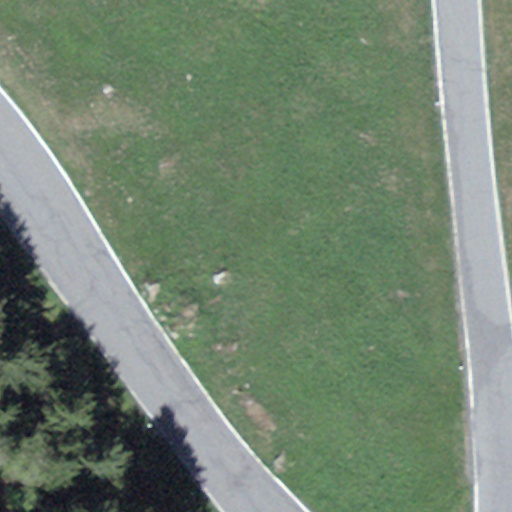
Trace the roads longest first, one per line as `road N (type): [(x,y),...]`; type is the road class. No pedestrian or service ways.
road 1 (tertiary): [(508,511),(457,0)]
road 2 (tertiary): [(0,152),(259,511)]
